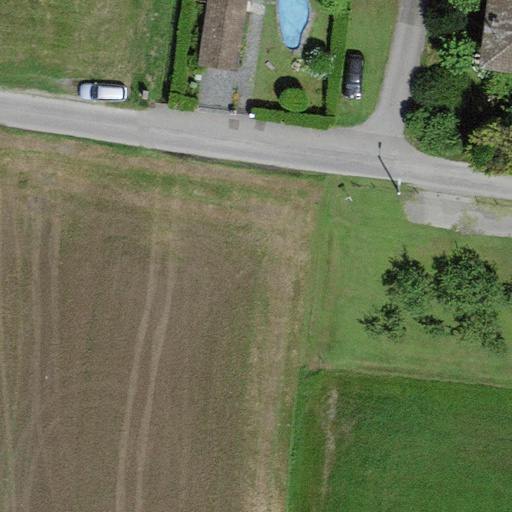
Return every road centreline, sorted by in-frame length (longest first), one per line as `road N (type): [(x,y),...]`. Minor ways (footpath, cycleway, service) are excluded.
road 1 (unclassified): [(402,148),(0,92)]
road 2 (residential): [(429,0),(402,148)]
